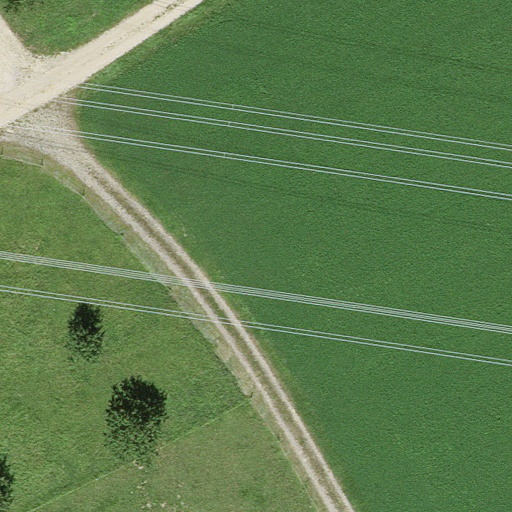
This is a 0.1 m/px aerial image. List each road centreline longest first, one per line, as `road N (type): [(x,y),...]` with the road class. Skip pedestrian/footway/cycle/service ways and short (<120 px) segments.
road 1 (track): [(26,98),(181,264),(329,511)]
road 2 (track): [(26,98),(172,0)]
